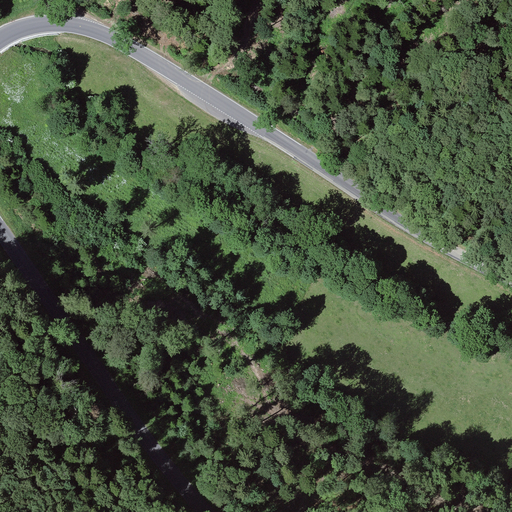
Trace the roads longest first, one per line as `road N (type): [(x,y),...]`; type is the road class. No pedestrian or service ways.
road 1 (tertiary): [(0,39),(55,22),(109,37),(272,135),(445,254),(511,285)]
road 2 (tertiary): [(206,511),(157,456),(0,227)]
